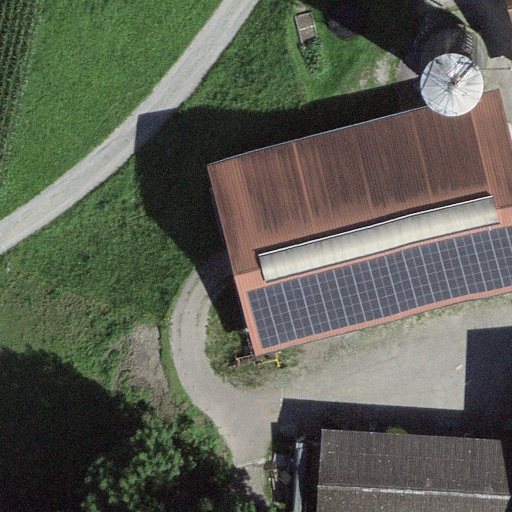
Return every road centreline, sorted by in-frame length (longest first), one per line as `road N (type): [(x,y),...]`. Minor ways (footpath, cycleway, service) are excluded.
road 1 (track): [(252,0),(127,150),(0,250)]
road 2 (track): [(204,412),(511,318)]
road 3 (track): [(218,289),(194,308),(189,352),(204,412),(267,511)]
